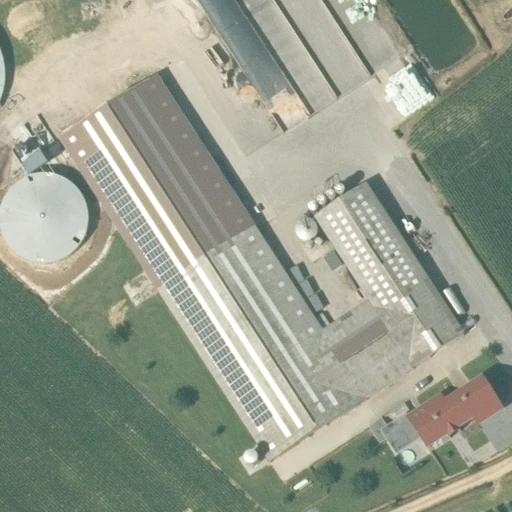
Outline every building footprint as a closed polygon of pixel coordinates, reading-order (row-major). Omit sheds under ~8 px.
[(206,0),(267,116),(280,109),(286,121),(301,113),(242,0),(206,0)] [(64,146),(270,463),(464,337),(365,186),(315,219),(373,308),(326,339),(160,84),(64,146)] [(425,84),(382,110),(391,125),(434,99),(425,84)] [(25,168),(31,178),(49,166),(43,156),(25,168)] [(87,234),(89,224),(89,217),(87,208),(84,199),(79,192),(72,186),(64,181),(55,177),(49,176),(44,176),(34,177),(27,180),(22,182),(14,188),(10,193),(6,198),(4,202),(2,207),(0,217),(0,219),(0,224),(0,228),(2,235),(4,241),(10,250),(13,253),(18,257),(27,262),(31,264),(40,265),(46,266),(48,266),(55,265),(60,263),(66,260),(70,258),(74,255),(79,250),(82,245),(86,237),(87,234)] [(409,419),(420,436),(429,449),(447,437),(449,440),(451,439),(449,436),(458,430),(460,433),(461,432),(459,429),(474,419),(479,427),(502,410),(482,381),(446,404),(442,398),(409,419)] [(386,442),(393,437),(387,428),(382,420),(369,428),(380,446),(386,442)]
